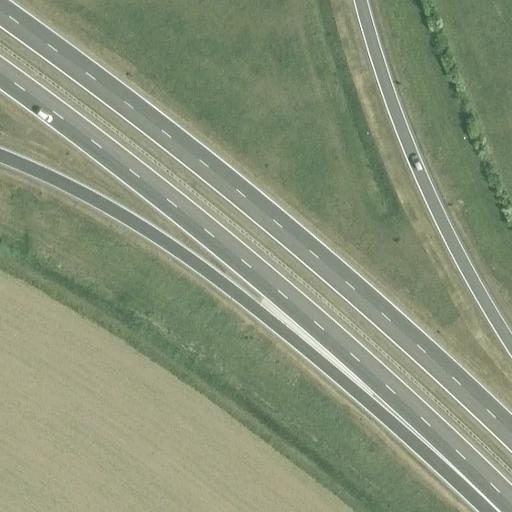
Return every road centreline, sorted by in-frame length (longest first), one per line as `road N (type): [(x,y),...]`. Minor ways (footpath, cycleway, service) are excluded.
road 1 (trunk): [(511,435),(298,242),(0,11)]
road 2 (trunk): [(0,74),(262,277),(383,386)]
road 3 (trunk): [(0,154),(159,235),(255,310),(383,386)]
road 4 (trunk): [(511,346),(437,215),(379,71),(360,0)]
road 5 (trunk): [(383,386),(511,506)]
